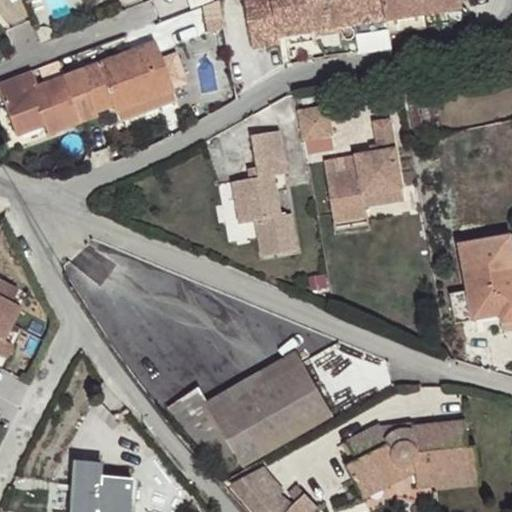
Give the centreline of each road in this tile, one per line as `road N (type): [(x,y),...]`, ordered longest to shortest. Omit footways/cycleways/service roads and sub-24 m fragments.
road 1 (residential): [(19,192),(443,368),(511,386)]
road 2 (residential): [(511,15),(452,41),(289,86),(248,108)]
road 3 (residential): [(235,511),(75,323)]
road 4 (residential): [(248,108),(163,152),(19,192)]
road 5 (residential): [(0,66),(140,12)]
road 6 (residential): [(75,323),(19,192)]
